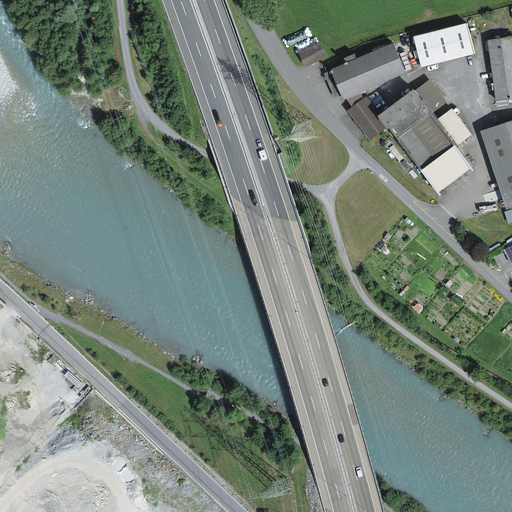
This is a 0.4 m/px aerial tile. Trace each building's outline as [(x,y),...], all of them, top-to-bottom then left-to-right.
[(469,26),(417,39),(424,69),(477,56),(469,26)] [(511,39),(490,42),(496,103),(511,101),(511,39)] [(396,47),(325,76),(336,104),(407,75),(396,47)] [(323,48),(305,57),(310,66),(327,57),(323,48)] [(368,104),(350,117),(371,144),(390,130),(438,196),(478,167),(421,90),(380,120),(368,104)] [(511,124),(486,132),(510,211),(511,210),(511,124)]
